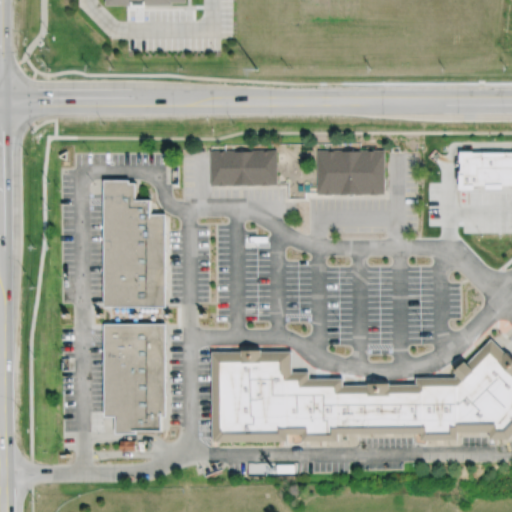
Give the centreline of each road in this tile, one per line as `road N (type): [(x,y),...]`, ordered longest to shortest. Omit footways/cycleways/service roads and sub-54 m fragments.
road 1 (secondary): [(0,102),(511,100)]
road 2 (secondary): [(0,255),(2,511)]
